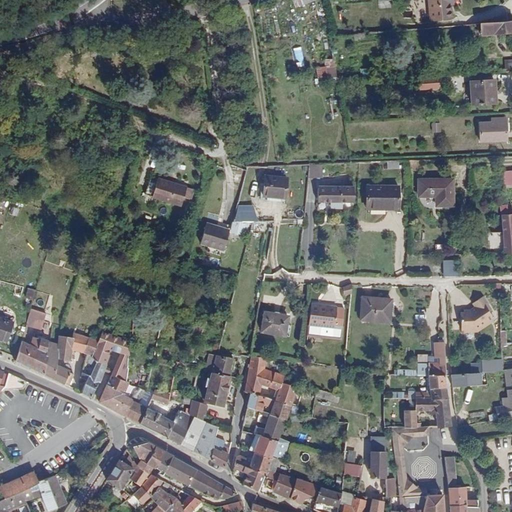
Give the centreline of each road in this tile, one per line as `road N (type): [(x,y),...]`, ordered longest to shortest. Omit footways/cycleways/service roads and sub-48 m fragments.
road 1 (track): [(0,71),(217,152),(230,125),(201,5)]
road 2 (residential): [(312,190),(307,276),(511,280)]
road 3 (residential): [(254,497),(141,432),(121,435)]
road 4 (tertiary): [(81,6),(111,21),(221,0)]
road 5 (residential): [(121,435),(105,412),(0,364)]
